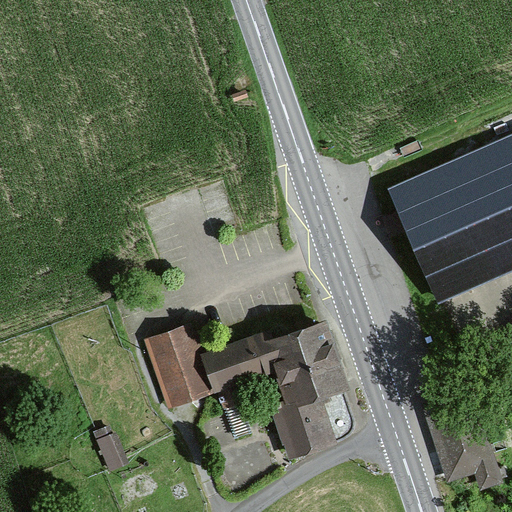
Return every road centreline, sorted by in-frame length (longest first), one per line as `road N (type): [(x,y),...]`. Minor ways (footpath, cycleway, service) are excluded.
road 1 (secondary): [(384,397),(247,0)]
road 2 (unclassified): [(384,397),(464,366),(511,325)]
road 3 (secondary): [(422,511),(384,397)]
